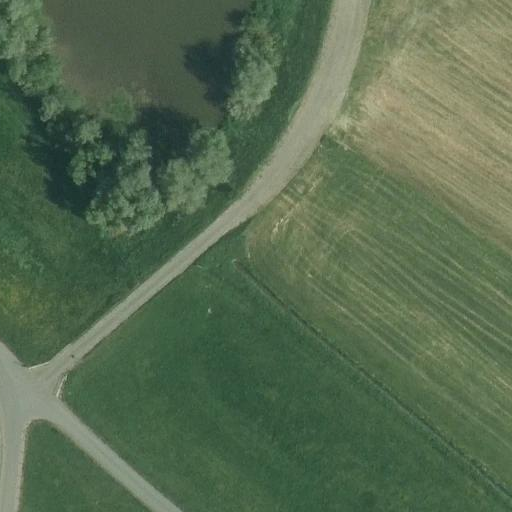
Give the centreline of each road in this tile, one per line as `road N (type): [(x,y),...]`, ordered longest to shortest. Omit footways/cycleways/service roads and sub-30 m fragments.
road 1 (unclassified): [(26,389),(171,511)]
road 2 (unclassified): [(26,389),(6,511)]
